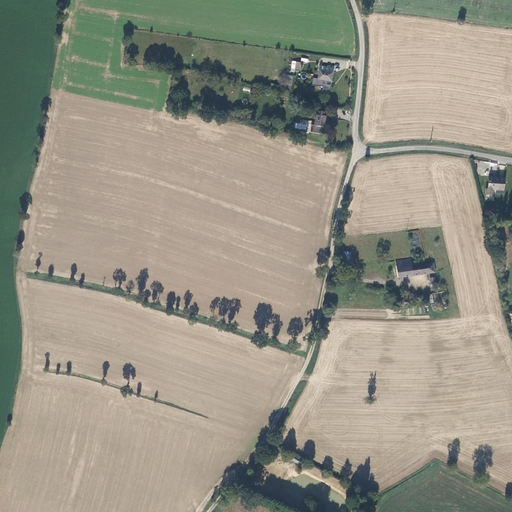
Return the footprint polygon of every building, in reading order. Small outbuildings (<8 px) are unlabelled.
[(331,67),(317,65),(315,78),(310,77),(309,84),(320,86),(319,90),(327,91),(328,84),(324,84),(325,80),(329,80),(331,67)] [(281,84),(291,86),(294,76),(283,74),(281,84)] [(321,125),(323,111),(314,109),(311,131),(322,133),(324,125),(321,125)] [(301,123),(295,122),(294,128),(307,130),(308,120),(301,120),(301,123)] [(503,189),(504,179),(493,177),(493,176),(488,175),(487,187),(486,187),(485,192),(492,193),(492,188),(503,189)] [(350,252),(343,252),(342,262),(349,262),(350,252)] [(411,259),(396,261),(398,278),(435,273),(434,263),(412,266),(411,259)]
